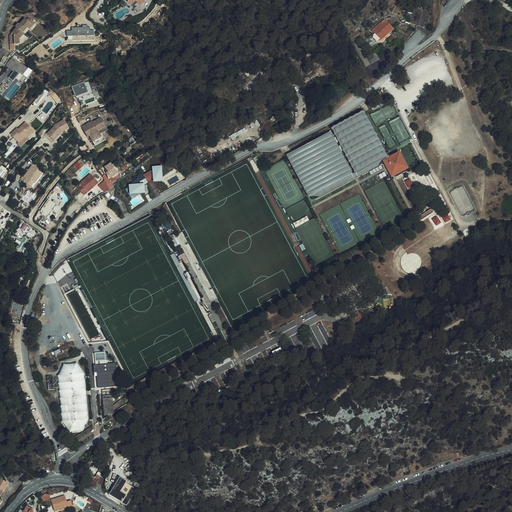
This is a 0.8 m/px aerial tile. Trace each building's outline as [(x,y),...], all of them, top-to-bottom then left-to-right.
[(126,0),(128,2),(129,0),(130,0),(132,2),(130,4),(126,8),(130,12),(135,7),(137,9),(146,0),(126,0)] [(149,0),(146,0),(137,9),(139,11),(149,0)] [(15,31),(16,32),(22,38),(27,32),(29,34),(34,28),(28,22),(26,25),(24,23),(19,29),(17,28),(15,31)] [(94,40),(94,30),(90,30),(90,27),(87,27),(87,25),(82,25),(83,27),(72,27),(71,30),(66,30),(66,41),(94,40)] [(370,35),(378,45),(387,39),(391,35),(383,25),(370,35)] [(23,38),(22,38),(16,32),(10,39),(13,39),(13,48),(18,48),(18,44),(23,38)] [(388,41),(387,39),(378,45),(379,48),(388,41)] [(33,70),(13,57),(6,65),(6,67),(14,71),(9,78),(14,81),(16,78),(18,80),(16,84),(19,87),(33,70)] [(377,66),(374,60),(366,65),(369,70),(377,66)] [(75,96),(88,92),(84,82),(71,86),(75,96)] [(362,110),(333,127),(356,171),(387,155),(362,110)] [(91,123),(90,122),(81,127),(85,135),(109,122),(108,119),(106,120),(104,116),(91,123)] [(65,126),(63,122),(55,127),(56,127),(54,129),(53,129),(45,135),(50,141),(65,126)] [(87,136),(90,142),(99,138),(97,135),(96,132),(104,127),(110,124),(109,122),(85,135),(86,137),(87,136)] [(25,123),(18,130),(16,132),(15,131),(11,135),(20,144),(24,139),(25,141),(27,138),(34,132),(25,123)] [(51,143),(56,139),(60,136),(60,135),(64,132),(65,134),(68,131),(65,126),(50,141),(51,143)] [(104,127),(96,132),(97,135),(100,134),(106,131),(104,127)] [(330,130),(286,153),(309,195),(352,173),(330,130)] [(104,141),(101,136),(99,138),(90,142),(93,146),(104,141)] [(25,141),(24,139),(20,144),(18,145),(21,148),(29,140),(27,138),(25,141)] [(216,140),(197,142),(198,155),(217,152),(216,140)] [(407,172),(410,167),(401,150),(395,153),(383,159),(393,177),(395,176),(396,178),(407,172)] [(159,165),(160,176),(166,172),(159,163),(155,166),(159,165)] [(160,176),(159,165),(155,166),(151,166),(151,168),(151,176),(152,180),(160,180),(160,176)] [(104,184),(106,188),(110,184),(111,183),(110,181),(115,177),(114,175),(117,173),(112,167),(107,172),(109,175),(106,177),(104,174),(101,176),(103,180),(104,184)] [(29,188),(30,189),(41,176),(30,168),(28,172),(22,179),(24,181),(22,182),(25,185),(25,188),(28,190),(29,188)] [(146,180),(151,176),(151,168),(142,175),(146,180)] [(142,183),(146,180),(142,175),(137,179),(140,183),(142,183)] [(43,178),(41,176),(30,189),(32,191),(43,178)] [(90,176),(75,188),(81,193),(94,182),(96,182),(90,176)] [(94,182),(81,193),(83,196),(97,184),(96,182),(94,182)] [(140,183),(129,184),(129,185),(129,193),(139,192),(142,192),(142,183),(140,183)] [(62,187),(59,184),(54,189),(57,192),(62,187)] [(104,193),(109,190),(106,188),(104,184),(100,186),(104,193)] [(131,198),(139,192),(129,193),(129,185),(124,189),(131,198)] [(32,200),(28,196),(22,203),(26,206),(32,200)] [(51,201),(47,197),(39,207),(42,209),(39,212),(45,216),(50,210),(55,213),(60,207),(55,204),(56,202),(53,199),(51,201)] [(432,210),(430,209),(417,218),(420,221),(432,213),(433,213),(433,212),(433,211),(432,210)] [(20,223),(13,236),(22,241),(24,237),(29,240),(30,238),(35,240),(39,233),(20,223)] [(183,233),(171,239),(206,306),(218,300),(183,233)] [(59,375),(63,421),(71,432),(84,430),(90,420),(85,372),(78,362),(64,363),(59,375)] [(114,410),(112,410),(111,397),(103,398),(105,415),(115,414),(114,410)] [(120,477),(109,495),(129,507),(132,501),(131,500),(139,485),(136,483),(133,487),(131,485),(126,493),(120,490),(126,480),(120,477)] [(0,497),(8,483),(1,478),(0,479),(0,497)] [(67,501),(65,496),(52,500),(55,511),(73,505),(71,500),(67,501)]
